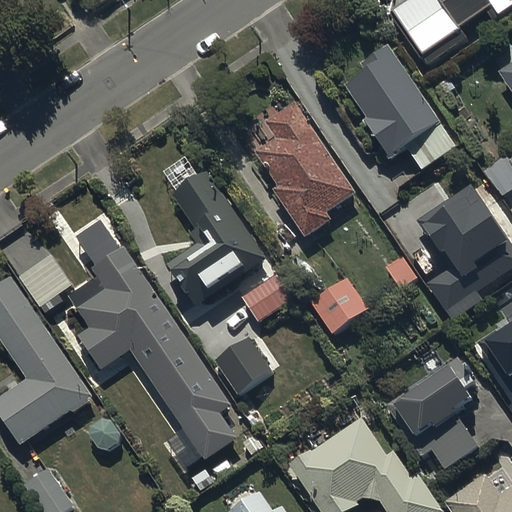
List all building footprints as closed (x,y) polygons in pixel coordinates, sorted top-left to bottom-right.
[(511,0),(458,0),(446,8),(440,0),(415,0),(393,16),(413,46),(408,49),(419,64),(425,60),(432,70),(473,42),(466,32),(490,16),(496,25),(511,14),(511,0)] [(368,76),(347,91),(370,124),(367,126),(392,163),(444,127),(391,50),(363,69),(368,76)] [(511,70),(502,77),(511,92),(511,70)] [(279,141),(258,156),(281,191),(276,195),(308,241),(333,224),(329,219),(359,199),(297,107),(269,126),(279,141)] [(511,154),(486,172),(502,195),(511,188),(511,154)] [(271,263),(210,177),(176,201),(197,230),(191,235),(200,246),(170,268),(201,313),(271,263)] [(511,240),(475,187),(419,226),(443,261),(448,257),(457,269),(431,287),(457,325),(499,296),(494,289),(511,276),(511,240)] [(105,375),(133,356),(185,433),(169,443),(189,473),(205,462),(207,465),(241,443),(224,418),(235,410),(128,253),(97,273),(102,280),(71,301),(94,334),(82,342),(105,375)] [(403,259),(387,271),(409,301),(425,289),(403,259)] [(298,302),(281,276),(244,300),(261,327),(298,302)] [(0,340),(29,382),(0,402),(0,417),(22,449),(72,414),(75,418),(97,402),(12,281),(0,289),(0,340)] [(371,313),(349,282),(313,307),(335,338),(371,313)] [(511,321),(510,323),(511,325),(511,336),(503,343),(496,332),(478,345),(511,393),(511,321)] [(249,337),(215,360),(240,397),(274,374),(249,337)] [(480,388),(462,361),(390,411),(424,461),(434,454),(448,474),(482,450),(462,422),(479,411),(469,396),(480,388)] [(365,419),(291,468),(321,511),(357,511),(361,510),(359,507),(365,502),(382,506),(385,511),(444,511),(420,475),(414,478),(398,453),(391,458),(365,419)] [(51,471),(26,488),(42,511),(69,511),(75,508),(51,471)] [(489,479),(448,505),(452,511),(511,511),(511,492),(503,499),(489,479)] [(280,511),(274,511),(267,501),(261,506),(256,498),(237,511),(287,511),(285,509),(280,511)]
